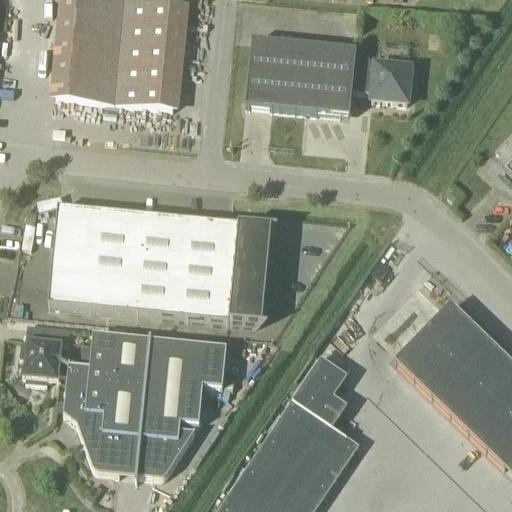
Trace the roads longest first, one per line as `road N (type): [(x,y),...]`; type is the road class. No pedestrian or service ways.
road 1 (unclassified): [(511,298),(435,224),(381,198),(14,155),(0,181)]
road 2 (unknown): [(14,155),(38,8)]
